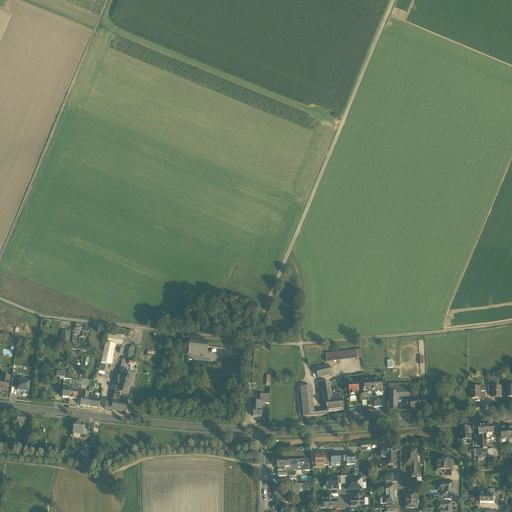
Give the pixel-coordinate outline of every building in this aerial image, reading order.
[(60,346),(69,347),(70,333),(61,332),(60,346)] [(101,364),(111,366),(115,344),(121,345),(124,336),(108,334),(101,364)] [(210,359),(211,359),(211,352),(207,352),(208,345),(190,343),(188,355),(202,356),(202,358),(210,358),(210,359)] [(338,353),(339,362),(357,359),(356,351),(338,353)] [(325,354),(326,363),(339,362),(338,353),(325,354)] [(315,369),(318,379),(331,376),(328,366),(315,369)] [(118,381),(117,384),(130,387),(133,375),(128,374),(127,380),(122,378),(123,376),(121,376),(122,373),(123,373),(124,369),(120,368),(117,381),(118,381)] [(0,390),(8,391),(9,377),(3,377),(2,381),(0,380),(0,390)] [(365,390),(366,394),(372,394),(372,392),(374,392),(374,394),(381,393),(381,389),(382,389),(382,380),(363,382),(364,390),(365,390)] [(17,389),(17,391),(28,393),(30,383),(19,382),(18,381),(17,389)] [(72,383),(72,385),(72,390),(70,390),(69,399),(78,399),(79,386),(76,386),(76,382),(72,381),(72,383)] [(350,397),(351,398),(353,398),(354,397),(354,395),(358,395),(357,382),(348,383),(349,396),(350,396),(350,397)] [(62,398),(69,399),(70,390),(72,390),(72,385),(67,385),(67,383),(65,383),(65,385),(63,385),(62,398)] [(131,387),(130,387),(117,384),(117,383),(116,383),(114,392),(128,396),(131,387)] [(320,384),(323,401),(332,400),(331,395),(330,383),(320,384)] [(389,386),(389,393),(397,393),(397,392),(410,391),(410,385),(389,386)] [(301,388),(301,389),(303,417),(314,416),(328,415),(328,412),(327,412),(327,410),(313,411),(311,387),(302,388),(301,388)] [(471,388),(472,400),(481,399),(480,392),(480,388),(471,388)] [(493,392),(493,399),(502,398),(501,388),(493,388),(492,388),(493,392)] [(389,411),(397,411),(397,400),(397,398),(410,397),(410,391),(397,392),(397,393),(389,393),(389,411)] [(129,396),(128,396),(114,392),(112,401),(113,402),(119,403),(119,402),(128,404),(129,396)] [(80,406),(89,407),(90,399),(91,399),(88,399),(89,394),(83,393),(82,398),(80,406)] [(262,404),(269,404),(269,395),(261,395),(261,402),(263,402),(262,404)] [(101,398),(94,398),(94,400),(90,399),(89,407),(98,409),(99,406),(100,406),(101,398)] [(410,399),(411,411),(425,410),(425,400),(422,401),(422,398),(411,399),(410,399)] [(344,404),(343,399),(339,399),(332,400),(323,401),(323,404),(324,404),(324,405),(326,404),(327,410),(327,412),(328,412),(343,410),(342,404),(344,404)] [(111,410),(126,413),(128,404),(119,402),(119,403),(113,402),(112,405),(111,410)] [(253,417),(262,418),(262,404),(263,402),(261,402),(254,402),(253,417)] [(22,426),(25,426),(26,415),(18,414),(18,415),(17,425),(21,425),(21,426),(22,426)] [(82,436),(83,431),(84,424),(75,423),(73,435),(82,436)] [(487,449),(487,442),(486,427),(479,428),(479,436),(482,436),(483,449),(481,449),(481,450),(482,454),(488,453),(487,449)] [(494,427),(486,427),(487,442),(491,442),(491,441),(495,440),(494,427)] [(460,429),(461,441),(471,440),(470,429),(460,429)] [(7,447),(24,449),(25,444),(17,442),(12,442),(13,438),(8,437),(7,447)] [(394,447),(380,448),(380,454),(381,454),(385,454),(388,454),(388,460),(388,465),(394,465),(393,454),(395,454),(394,447)] [(481,449),(477,450),(474,450),(474,456),(478,456),(478,460),(482,459),(482,458),(482,455),(482,454),(481,450),(481,449)] [(411,477),(415,477),(420,477),(420,464),(416,464),(416,450),(405,450),(405,457),(408,457),(408,466),(411,466),(413,466),(414,471),(411,471),(411,477)] [(339,454),(331,455),(331,459),(331,464),(336,463),(336,466),(340,466),(339,454)] [(316,465),(324,464),(324,457),(324,455),(315,455),(315,461),(315,465),(316,465)] [(354,455),(346,455),(347,465),(349,465),(355,465),(355,461),(354,455)] [(301,471),(309,470),(308,459),(288,460),(289,467),(277,468),(277,472),(286,471),(296,471),(301,471)] [(437,466),(437,467),(438,467),(439,468),(439,470),(442,470),(445,470),(452,471),(452,469),(452,466),(453,466),(453,461),(450,461),(438,461),(437,462),(437,463),(437,464),(437,465),(437,466)] [(296,471),(286,471),(286,476),(289,476),(289,479),(295,479),(295,476),(296,476),(296,475),(296,471)] [(361,479),(347,480),(346,480),(347,484),(347,490),(362,490),(362,484),(361,479)] [(328,486),(328,490),(337,489),(337,485),(337,480),(326,481),(326,486),(328,486)] [(451,497),(452,497),(452,494),(450,494),(450,492),(452,492),(453,483),(438,483),(438,491),(441,491),(441,493),(442,493),(442,496),(442,497),(451,497)] [(277,494),(277,501),(283,501),(283,497),(288,496),(297,496),(296,490),(298,490),(297,485),(287,486),(287,488),(288,490),(281,491),(281,488),(275,488),(275,494),(277,494)] [(384,499),(384,504),(387,504),(393,503),(393,485),(392,485),(385,486),(385,497),(384,497),(384,499)] [(404,494),(405,509),(417,508),(417,504),(415,504),(415,494),(404,494)]
